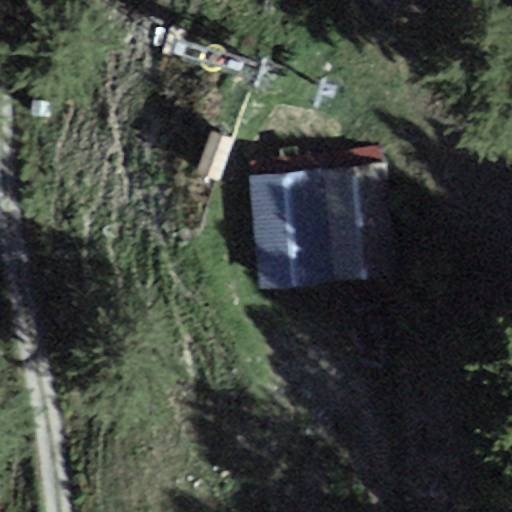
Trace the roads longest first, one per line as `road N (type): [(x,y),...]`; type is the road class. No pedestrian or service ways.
road 1 (track): [(51,511),(13,241),(0,0)]
road 2 (track): [(287,511),(301,379),(333,379),(382,511)]
